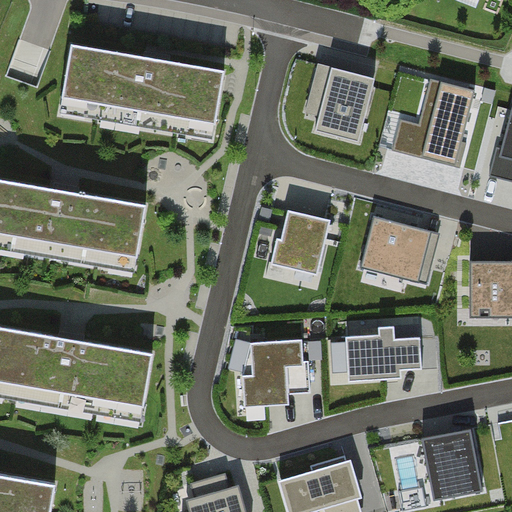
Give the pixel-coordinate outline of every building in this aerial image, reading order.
[(225,75),(72,49),(61,112),(215,138),(225,75)] [(376,79),(318,64),(304,119),(319,123),(316,134),(359,145),(376,79)] [(475,92),(432,82),(420,127),(401,122),(394,152),(456,167),(475,92)] [(511,98),(489,181),(511,186),(511,98)] [(148,210),(0,184),(0,249),(137,274),(148,210)] [(330,223),(289,213),(282,242),(278,241),(272,266),(318,277),(330,223)] [(428,286),(440,236),(374,219),(361,269),(428,286)] [(511,319),(511,264),(472,265),(472,319),(511,319)] [(379,338),(347,340),(350,383),(401,380),(401,372),(422,370),(420,341),(395,342),(394,329),(379,330),(379,338)] [(153,358),(0,331),(0,397),(142,422),(153,358)] [(302,343),(251,346),(254,378),(244,379),(246,409),(288,406),(286,369),(304,368),(302,343)] [(482,493),(471,433),(423,442),(434,502),(482,493)] [(353,511),(339,464),(297,476),(307,511),(353,511)] [(53,511),(57,491),(0,480),(0,511),(53,511)] [(226,511),(217,480),(175,493),(181,511),(226,511)]
